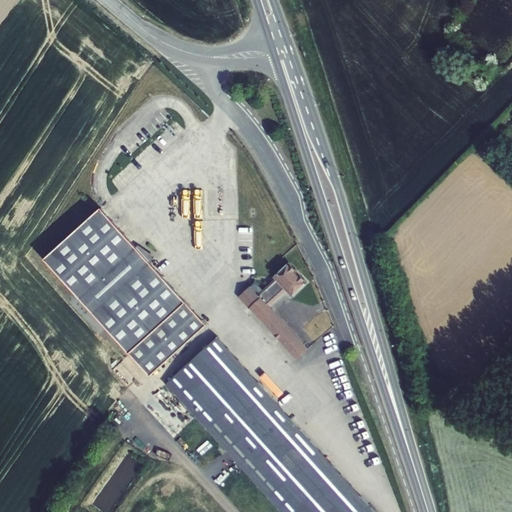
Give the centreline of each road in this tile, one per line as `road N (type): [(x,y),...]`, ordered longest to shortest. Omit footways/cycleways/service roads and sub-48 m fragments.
road 1 (tertiary): [(272,49),(427,510)]
road 2 (tertiary): [(427,510),(289,45)]
road 3 (tertiary): [(108,0),(182,50),(224,57),(272,49)]
